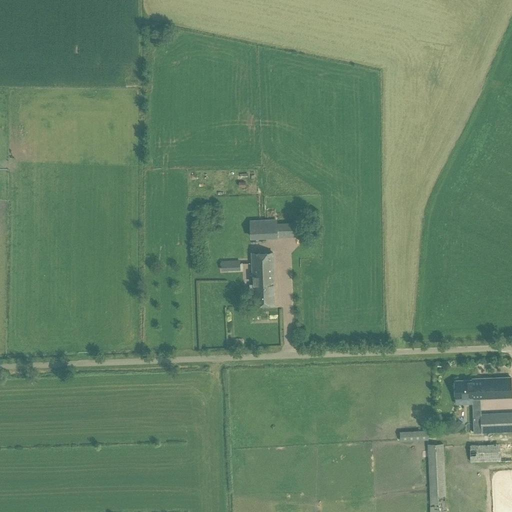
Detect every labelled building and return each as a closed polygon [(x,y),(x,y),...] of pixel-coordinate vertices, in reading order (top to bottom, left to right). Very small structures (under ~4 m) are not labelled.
[(276,237),(277,237),(277,220),(275,220),(251,221),(251,238),(276,237)] [(278,237),(300,236),(300,235),(304,235),(304,231),(299,231),(299,222),(278,223),(278,237)] [(273,253),(272,253),(252,254),(253,280),(254,280),(255,305),(274,304),(273,286),(274,286),(273,253)] [(240,269),(240,261),(222,262),(222,270),(240,269)] [(472,399),(511,397),(511,377),(472,379),(472,380),(455,381),(456,399),(472,398),(472,399)] [(511,412),(480,414),(481,433),(511,431),(511,412)] [(428,430),(400,431),(400,441),(428,440),(428,430)] [(510,457),(509,439),(467,440),(467,458),(510,457)]
